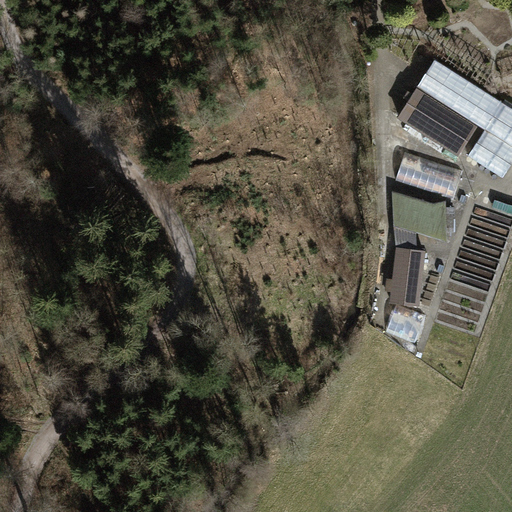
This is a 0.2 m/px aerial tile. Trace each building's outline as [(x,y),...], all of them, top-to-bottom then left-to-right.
[(511,109),(434,60),(417,86),(485,129),(468,155),(503,177),(511,162),(511,109)] [(470,124),(416,89),(399,116),(453,150),(470,124)] [(462,172),(405,154),(396,180),(454,199),(462,172)] [(433,206),(393,194),(394,216),(395,217),(414,222),(446,231),(444,203),(433,206)] [(397,248),(398,249),(416,251),(414,222),(395,217),(397,248)] [(416,251),(398,249),(392,302),(417,305),(424,252),(416,251)]
